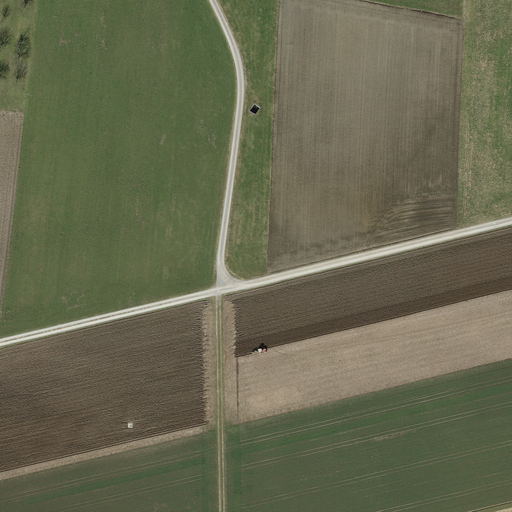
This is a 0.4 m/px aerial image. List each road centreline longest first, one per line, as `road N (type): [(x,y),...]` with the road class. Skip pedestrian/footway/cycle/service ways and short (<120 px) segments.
road 1 (track): [(222,289),(511,220)]
road 2 (track): [(222,289),(242,95),(239,59),(216,0)]
road 3 (track): [(222,289),(0,342)]
road 4 (track): [(226,511),(222,289)]
